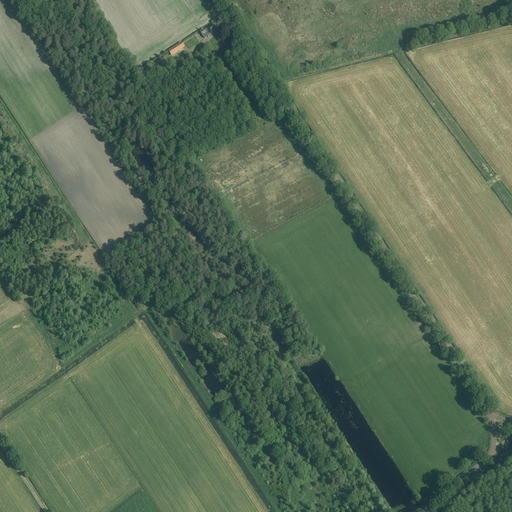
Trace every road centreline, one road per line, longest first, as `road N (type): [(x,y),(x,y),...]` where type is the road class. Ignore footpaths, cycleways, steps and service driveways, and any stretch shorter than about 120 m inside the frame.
road 1 (unclassified): [(491,414),(218,0)]
road 2 (track): [(278,511),(146,310)]
road 3 (track): [(511,205),(394,48)]
